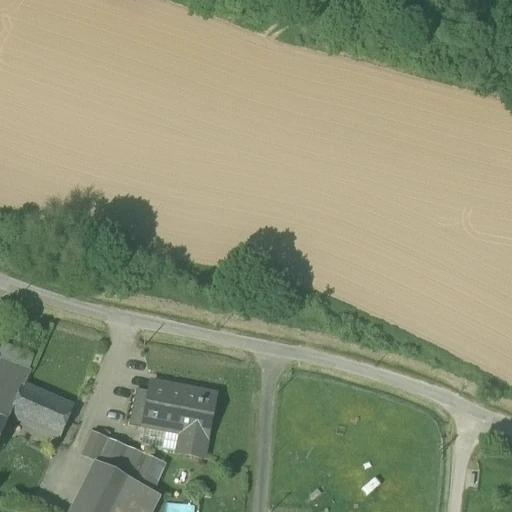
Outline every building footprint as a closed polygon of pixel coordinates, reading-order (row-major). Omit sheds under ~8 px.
[(0,362),(0,417),(8,420),(10,414),(22,388),(29,373),(0,362)] [(178,455),(202,460),(214,398),(187,393),(187,391),(151,384),(149,393),(143,424),(145,424),(183,432),(178,455)] [(11,415),(60,437),(72,409),(23,388),(22,388),(10,414),(11,415)] [(128,427),(143,430),(145,424),(143,424),(149,393),(136,391),(128,427)] [(183,432),(145,424),(143,430),(140,447),(178,455),(183,432)] [(96,464),(107,440),(91,433),(80,457),(96,464)] [(96,464),(133,484),(145,457),(107,440),(96,464)] [(165,465),(145,457),(133,484),(152,494),(165,465)] [(150,511),(158,497),(152,494),(133,484),(96,464),(71,511),(150,511)] [(8,509),(14,511),(37,511),(40,506),(14,495),(8,509)]
